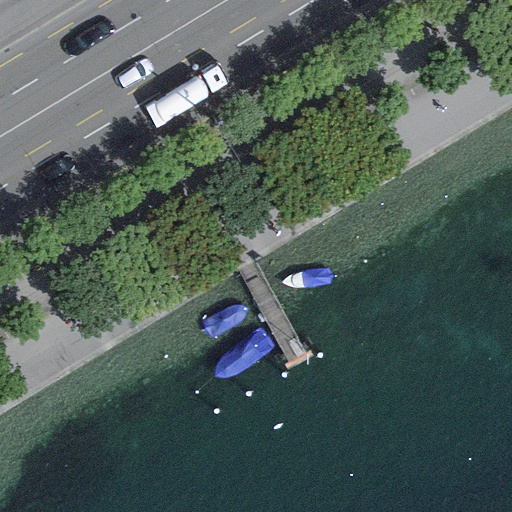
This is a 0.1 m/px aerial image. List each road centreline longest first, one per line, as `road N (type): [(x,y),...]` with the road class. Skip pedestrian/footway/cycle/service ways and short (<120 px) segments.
road 1 (primary): [(0,181),(305,0)]
road 2 (primary): [(168,0),(0,101)]
